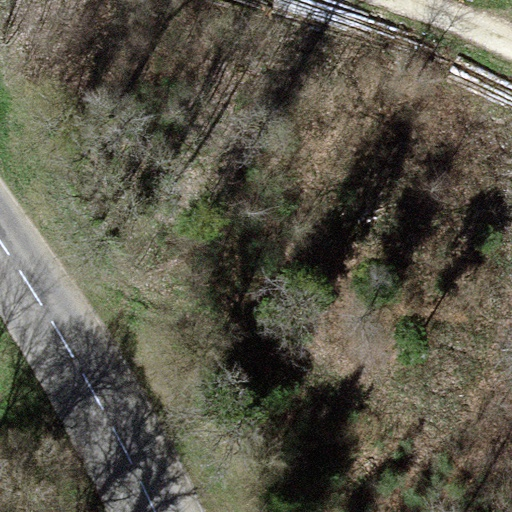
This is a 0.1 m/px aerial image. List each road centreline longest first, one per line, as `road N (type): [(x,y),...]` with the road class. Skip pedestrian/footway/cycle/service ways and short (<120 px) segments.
road 1 (secondary): [(149,511),(0,249)]
road 2 (track): [(401,0),(511,49)]
